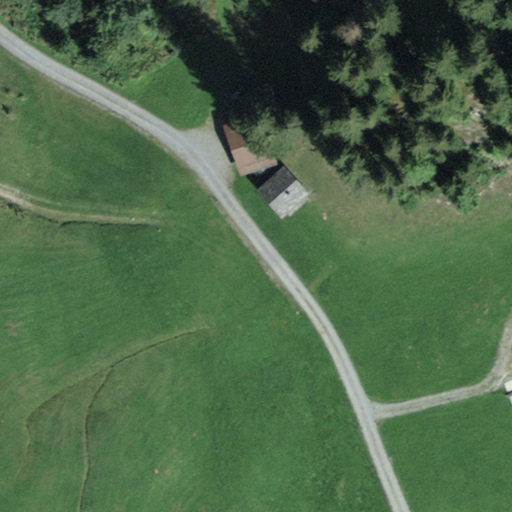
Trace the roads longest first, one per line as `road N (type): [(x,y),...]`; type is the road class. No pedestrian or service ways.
road 1 (track): [(0,33),(138,115),(198,161),(320,319),(401,511)]
road 2 (track): [(511,332),(494,381),(482,389),(366,415)]
